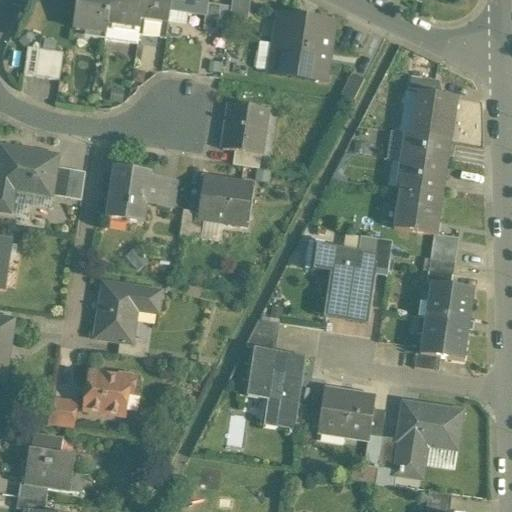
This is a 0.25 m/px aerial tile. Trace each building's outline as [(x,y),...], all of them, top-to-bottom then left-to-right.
[(110,0),(76,0),(72,30),(106,35),(107,25),(110,0)] [(143,0),(110,0),(107,25),(106,35),(105,41),(137,45),(138,36),(143,0)] [(171,0),(143,0),(138,36),(166,40),(170,12),(171,0)] [(208,0),(171,0),(170,12),(205,17),(206,17),(208,5),(208,0)] [(246,0),(232,0),(231,9),(230,19),(243,21),(246,0)] [(220,7),(208,5),(206,17),(205,17),(203,31),(216,33),(217,28),(220,7)] [(231,9),(220,7),(217,28),(228,29),(230,19),(231,9)] [(332,27),(279,19),(275,46),(328,54),(332,27)] [(328,54),(275,46),(271,73),(324,81),(328,54)] [(39,51),(28,49),(24,77),(35,79),(39,51)] [(51,53),(39,51),(35,79),(47,81),(51,53)] [(63,55),(51,53),(47,81),(59,82),(63,55)] [(352,75),(339,101),(352,104),(364,81),(352,75)] [(436,84),(412,80),(409,95),(423,97),(424,96),(434,98),(436,84)] [(434,98),(424,96),(423,97),(417,138),(451,143),(458,102),(434,98)] [(268,111),(229,106),(222,151),(234,153),(261,157),(268,111)] [(417,138),(410,137),(405,164),(447,171),(451,143),(417,138)] [(58,158),(0,148),(0,150),(0,212),(11,215),(14,193),(51,199),(51,197),(56,169),(58,158)] [(261,157),(234,153),(232,167),(259,171),(261,157)] [(447,171),(405,164),(400,192),(442,198),(447,171)] [(70,172),(56,169),(51,197),(65,200),(70,172)] [(149,175),(116,170),(109,220),(141,225),(144,202),(157,204),(158,204),(162,180),(148,178),(149,175)] [(85,174),(70,172),(65,200),(81,202),(85,174)] [(175,183),(162,180),(158,204),(157,204),(156,208),(171,210),(175,183)] [(252,188),(203,181),(198,214),(197,219),(199,219),(246,226),(252,188)] [(400,192),(398,192),(392,231),(434,237),(436,238),(436,237),(442,198),(400,192)] [(198,214),(183,212),(179,237),(196,240),(199,219),(197,219),(198,214)] [(458,240),(436,237),(436,238),(434,237),(432,249),(456,253),(458,240)] [(361,255),(321,249),(318,272),(333,274),(327,315),(366,321),(372,276),(377,241),(364,239),(361,255)] [(392,243),(377,241),(372,276),(387,278),(392,243)] [(0,242),(0,288),(3,289),(10,244),(0,242)] [(456,253),(432,249),(430,261),(455,265),(456,253)] [(455,265),(430,261),(428,273),(453,277),(455,265)] [(453,277),(428,273),(427,286),(431,286),(431,285),(451,288),(453,277)] [(161,294),(103,285),(95,340),(119,344),(131,346),(132,345),(136,312),(158,315),(161,294)] [(451,288),(431,285),(431,286),(426,320),(448,324),(470,328),(470,327),(475,291),(451,288)] [(470,328),(448,324),(426,320),(421,355),(421,356),(441,359),(465,363),(470,328)] [(10,324),(0,322),(0,380),(2,381),(10,324)] [(279,326),(258,323),(251,337),(276,340),(279,326)] [(276,340),(251,337),(245,349),(254,350),(254,352),(274,355),(276,340)] [(145,347),(132,345),(131,346),(119,344),(118,356),(144,360),(145,347)] [(274,355),(254,352),(247,398),(271,401),(268,422),(292,425),(302,359),(274,355)] [(441,359),(421,356),(421,355),(417,354),(415,370),(439,373),(441,359)] [(118,379),(90,375),(84,412),(124,418),(127,394),(133,395),(136,378),(119,376),(118,379)] [(340,395),(324,393),(318,429),(370,437),(375,401),(350,397),(351,393),(341,392),(340,395)] [(77,405),(53,402),(49,425),(73,429),(77,405)] [(462,413),(403,405),(398,441),(394,472),(400,472),(400,474),(403,474),(404,473),(416,475),(421,443),(437,445),(436,448),(457,450),(462,413)] [(63,441),(33,437),(31,452),(37,453),(32,487),(31,489),(48,491),(69,494),(75,459),(61,456),(63,441)] [(398,441),(381,438),(377,469),(394,472),(398,441)] [(74,494),(83,494),(83,476),(74,477),(74,494)] [(48,491),(31,489),(32,487),(20,485),(18,499),(46,503),(48,491)] [(450,511),(453,496),(429,493),(426,511),(450,511)] [(44,511),(46,503),(18,499),(16,511),(26,511),(25,511),(44,511)]
